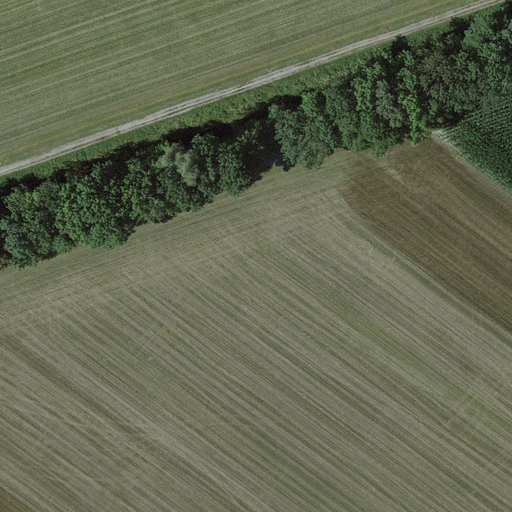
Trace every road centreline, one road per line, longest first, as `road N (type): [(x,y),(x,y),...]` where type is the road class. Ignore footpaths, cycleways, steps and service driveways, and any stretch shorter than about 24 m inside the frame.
road 1 (unclassified): [(0,254),(511,79)]
road 2 (track): [(0,173),(493,0)]
